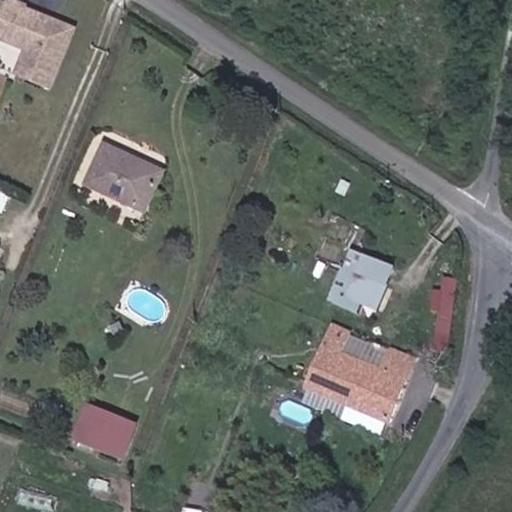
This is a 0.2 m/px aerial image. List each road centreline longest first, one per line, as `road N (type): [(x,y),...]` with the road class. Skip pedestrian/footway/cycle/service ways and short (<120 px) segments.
road 1 (unclassified): [(159,0),(479,213)]
road 2 (unclassified): [(511,245),(477,370),(405,511)]
road 3 (unclassified): [(479,213),(511,37)]
